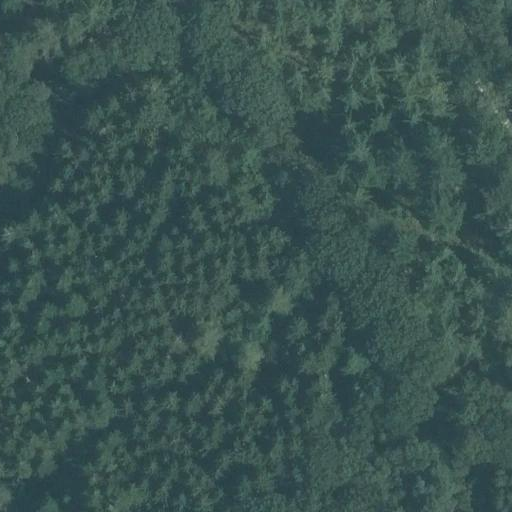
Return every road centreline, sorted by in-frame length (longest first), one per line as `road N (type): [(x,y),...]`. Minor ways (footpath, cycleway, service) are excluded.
road 1 (track): [(435,398),(432,351),(197,0)]
road 2 (track): [(296,511),(435,398),(511,351)]
